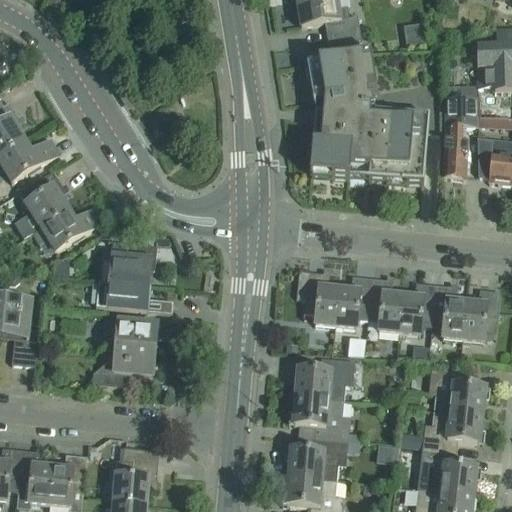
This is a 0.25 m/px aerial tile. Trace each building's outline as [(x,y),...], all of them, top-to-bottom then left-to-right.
[(61,4),(52,0),(50,0),(47,9),(56,14),(61,4)] [(338,13),(335,0),(325,0),(298,5),(302,30),(300,30),(300,32),(330,27),(334,53),(362,48),(357,19),(348,21),(346,11),(338,13)] [(511,34),(496,35),(496,51),(475,52),(476,93),(499,93),(500,107),(477,108),(477,124),(496,123),(511,124),(511,34)] [(441,138),(440,86),(376,96),(323,105),(313,107),(314,118),(309,181),(405,189),(423,191),(427,137),(441,138)] [(447,131),(442,184),(466,186),(469,147),(459,146),(460,131),(476,131),(475,103),(445,103),(445,131),(447,131)] [(0,162),(24,147),(15,132),(22,128),(9,107),(2,110),(0,105),(0,162)] [(31,157),(24,147),(0,162),(0,168),(12,187),(58,159),(49,146),(31,157)] [(511,148),(480,146),(478,176),(489,177),(488,188),(511,190),(511,148)] [(40,234),(68,216),(59,202),(66,197),(53,176),(18,198),(40,234)] [(55,257),(101,228),(93,215),(75,227),(68,216),(40,234),(55,257)] [(156,251),(114,247),(110,288),(142,291),(143,275),(154,276),(156,251)] [(316,320),(315,330),(334,332),(339,294),(328,293),(329,277),(328,277),(328,279),(299,276),(296,303),(305,304),(304,319),(316,320)] [(367,326),(371,283),(352,281),(350,295),(339,294),(334,332),(354,334),(355,325),(367,326)] [(398,339),(402,301),(391,299),(393,283),(392,283),(392,286),(371,283),(367,326),(369,327),(368,336),(398,339)] [(141,305),(142,291),(110,288),(99,287),(96,309),(108,311),(107,313),(172,319),(173,306),(147,304),(146,306),(141,305)] [(431,332),(435,290),(415,288),(414,302),(402,301),(398,339),(419,341),(420,331),(431,332)] [(455,292),(435,290),(431,332),(442,334),(441,343),(462,345),(466,308),(455,306),(456,290),(455,290),(455,292)] [(478,309),(466,308),(462,345),(483,347),(484,338),(496,339),(500,297),(479,295),(478,309)] [(31,306),(4,303),(1,335),(17,337),(16,343),(14,343),(11,369),(36,372),(39,347),(27,346),(31,306)] [(181,345),(183,332),(106,325),(104,351),(115,352),(148,355),(149,340),(155,340),(155,342),(181,345)] [(147,370),(148,355),(115,352),(114,369),(108,368),(94,381),(92,390),(155,395),(157,371),(147,370)] [(298,374),(295,402),(328,405),(342,407),(344,391),(352,391),(355,367),(329,364),(328,377),(298,374)] [(456,377),(430,375),(428,400),(436,401),(434,416),(481,422),(485,393),(455,390),(456,377)] [(295,402),(293,430),(323,433),(322,445),(347,447),(348,439),(349,423),(341,422),(342,407),(328,405),(295,402)] [(478,449),(481,422),(434,416),(432,432),(424,431),(421,455),(447,458),(449,446),(478,449)] [(348,439),(347,447),(359,448),(359,439),(348,439)] [(291,454),(288,482),(320,485),(336,486),(337,471),(345,471),(346,456),(347,447),(322,445),(321,457),(291,454)] [(347,447),(346,456),(358,457),(359,448),(347,447)] [(122,466),(117,466),(113,508),(145,511),(147,494),(158,495),(158,494),(155,493),(159,456),(123,452),(122,466)] [(18,497),(22,455),(2,453),(1,467),(0,466),(0,505),(6,506),(7,496),(18,497)] [(49,510),(53,472),(41,471),(43,455),(42,455),(42,457),(22,455),(18,497),(17,511),(24,511),(28,511),(29,508),(49,510)] [(446,469),(447,458),(421,455),(419,480),(441,482),(439,497),(472,501),(476,473),(446,469)] [(64,474),(53,472),(49,510),(65,511),(81,511),(83,504),(87,462),(66,460),(64,474)] [(288,482),(286,510),(304,511),(341,511),(342,503),(334,502),(336,486),(320,485),(288,482)] [(471,511),(472,501),(439,497),(416,494),(413,511),(471,511)]
